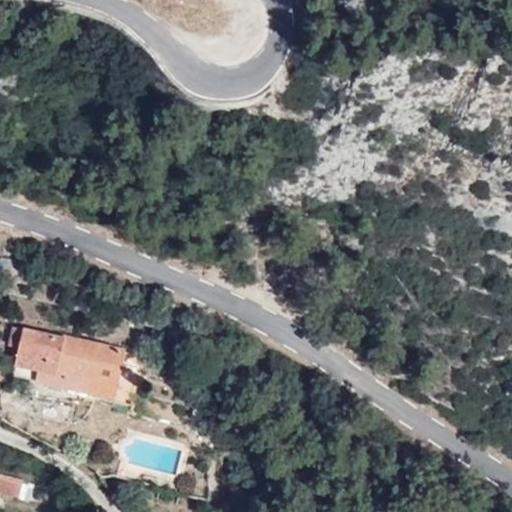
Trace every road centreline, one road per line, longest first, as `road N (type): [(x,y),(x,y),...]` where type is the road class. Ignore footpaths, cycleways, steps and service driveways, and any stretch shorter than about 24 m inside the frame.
road 1 (tertiary): [(0,208),(256,317),(511,479)]
road 2 (tertiary): [(277,0),(281,31),(268,58),(228,80),(186,71),(133,18),(95,0)]
